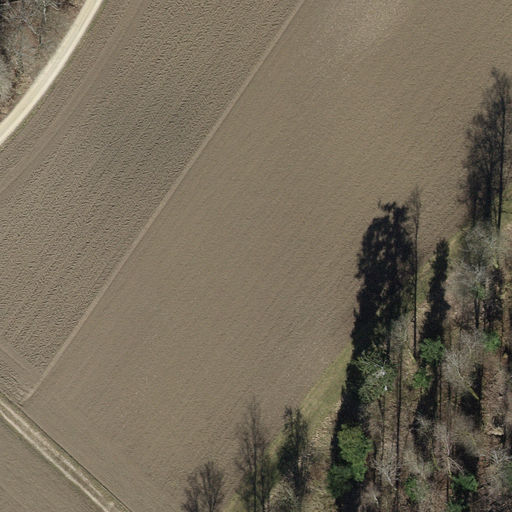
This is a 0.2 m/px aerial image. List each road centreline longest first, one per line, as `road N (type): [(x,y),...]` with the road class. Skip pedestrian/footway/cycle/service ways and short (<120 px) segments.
road 1 (track): [(98,0),(72,51),(0,135)]
road 2 (track): [(0,408),(116,511)]
